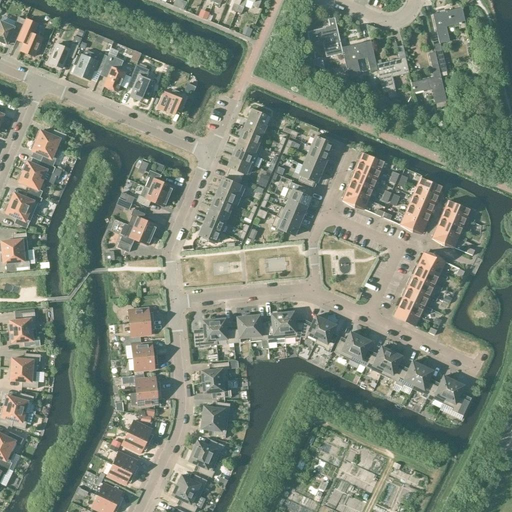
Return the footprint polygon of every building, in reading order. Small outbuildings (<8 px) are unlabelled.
[(235,0),(234,4),(231,10),(236,12),(241,0),(235,0)] [(261,0),(241,0),(236,12),(241,14),(244,8),(243,7),(246,0),(253,3),(252,7),(258,9),(261,0)] [(465,24),(462,8),(433,15),(439,44),(440,44),(441,44),(450,42),(447,27),(459,24),(460,25),(465,24)] [(208,13),(201,10),(199,16),(205,19),(208,13)] [(25,20),(18,18),(14,28),(0,21),(0,42),(6,45),(11,35),(17,38),(25,20)] [(343,54),(342,48),(337,24),(335,18),(328,20),(329,27),(307,32),(310,46),(323,43),(326,58),(343,54)] [(26,20),(17,41),(23,44),(20,51),(34,57),(36,51),(38,52),(40,45),(39,44),(42,39),(33,35),(37,24),(26,20)] [(75,36),(71,43),(78,46),(81,39),(75,36)] [(342,48),(343,54),(348,78),(360,75),(357,61),(367,59),(370,73),(377,71),(376,64),(371,41),(342,48)] [(409,74),(406,57),(403,46),(397,47),(396,42),(391,44),(393,49),(397,48),(399,59),(376,64),(377,71),(383,94),(388,93),(389,98),(397,97),(395,91),(392,78),(409,74)] [(56,45),(49,63),(61,69),(67,57),(73,59),(78,46),(71,43),(69,50),(56,45)] [(440,44),(439,44),(433,45),(435,52),(440,74),(447,72),(441,44),(440,44)] [(82,55),(74,74),(89,80),(94,68),(101,71),(107,57),(100,54),(99,56),(87,51),(84,52),(82,56),(82,55)] [(440,74),(435,52),(429,54),(434,78),(411,83),(414,93),(432,89),(435,104),(436,104),(437,109),(447,106),(445,102),(446,102),(440,74)] [(109,73),(103,86),(117,92),(120,85),(125,74),(118,71),(122,62),(108,56),(102,70),(109,73)] [(132,89),(130,94),(129,97),(140,102),(141,99),(142,97),(147,100),(151,91),(153,92),(154,84),(148,82),(149,81),(145,79),(148,70),(136,65),(129,82),(135,84),(133,88),(132,89)] [(125,74),(120,85),(126,88),(130,77),(125,74)] [(187,84),(185,91),(192,94),(195,87),(187,84)] [(181,112),(188,96),(172,90),(170,95),(163,92),(156,109),(173,116),(176,110),(181,112)] [(262,114),(252,110),(247,120),(265,127),(269,117),(268,117),(269,115),(263,112),(262,114)] [(261,137),(265,127),(247,120),(243,129),(261,137)] [(257,145),(261,137),(243,129),(240,138),(262,148),(262,147),(257,145)] [(38,132),(35,141),(55,149),(59,140),(63,142),(66,135),(53,130),(51,136),(40,131),(40,133),(38,132)] [(315,137),(311,147),(329,154),(333,144),(322,140),(323,138),(317,135),(316,137),(315,137)] [(240,138),(236,148),(258,157),(262,148),(240,138)] [(51,159),(55,149),(35,141),(31,149),(33,150),(32,151),(43,156),(40,161),(53,167),(55,160),(51,159)] [(325,163),(329,154),(311,147),(307,156),(325,163)] [(236,148),(232,157),(254,167),(258,157),(236,148)] [(363,153),(360,160),(361,160),(360,163),(380,172),(384,162),(363,153)] [(321,173),(325,163),(307,156),(303,165),(321,173)] [(253,167),(254,167),(232,157),(227,167),(229,168),(227,173),(241,179),(243,174),(245,174),(249,165),(253,167)] [(52,174),(55,168),(53,167),(40,161),(38,167),(27,162),(26,164),(25,163),(21,172),(42,180),(46,171),(52,174)] [(147,163),(141,161),(139,168),(145,170),(147,163)] [(357,169),(356,173),(376,181),(380,172),(360,163),(359,163),(356,169),(357,169)] [(301,176),(298,181),(312,187),(314,182),(316,183),(321,173),(303,165),(299,175),(301,176)] [(145,187),(149,189),(168,197),(169,194),(171,195),(173,189),(172,188),(172,187),(158,181),(161,176),(149,171),(146,177),(149,178),(145,187)] [(38,190),(42,180),(21,172),(18,180),(19,181),(19,182),(29,187),(27,193),(39,198),(42,192),(38,190)] [(352,178),(353,179),(352,182),(372,190),(376,181),(356,173),(355,172),(352,178)] [(238,185),(241,179),(227,173),(225,179),(223,178),(219,188),(241,197),(245,188),(238,185)] [(268,177),(263,175),(260,182),(258,181),(258,184),(265,187),(268,177)] [(421,178),(417,187),(437,196),(439,190),(440,190),(441,187),(421,178)] [(368,200),(372,190),(352,182),(351,182),(348,188),(349,188),(348,191),(368,200)] [(310,197),(308,197),(311,191),(291,183),(284,198),(306,207),(310,197)] [(254,191),(261,194),(263,189),(256,186),(254,191)] [(437,196),(417,187),(413,197),(433,205),(434,202),(435,202),(437,196)] [(215,197),(237,207),(241,197),(219,188),(215,197)] [(168,201),(167,200),(168,197),(149,189),(145,199),(138,196),(136,202),(148,207),(150,201),(164,207),(164,206),(166,207),(168,201)] [(347,191),(343,200),(352,204),(352,205),(363,210),(368,200),(348,191),(347,191)] [(42,199),(39,198),(27,193),(25,198),(14,193),(13,195),(12,195),(8,203),(33,213),(37,204),(39,205),(42,199)] [(233,216),(237,207),(215,197),(211,207),(233,216)] [(413,197),(409,206),(429,215),(430,211),(431,212),(433,206),(433,205),(413,197)] [(302,217),(306,207),(284,198),(288,200),(285,209),(280,207),(302,217)] [(446,207),(447,207),(445,211),(465,219),(465,220),(473,223),(474,220),(466,217),(469,210),(449,201),(446,207)] [(16,218),(14,224),(26,229),(33,213),(8,203),(5,211),(6,212),(5,214),(16,218)] [(429,215),(409,206),(405,216),(425,224),(426,221),(427,221),(429,215)] [(211,207),(207,216),(224,224),(228,215),(232,217),(233,216),(211,207)] [(298,226),(302,217),(280,207),(276,217),(298,226)] [(131,216),(127,225),(152,236),(153,233),(154,234),(157,227),(155,226),(156,226),(142,220),(145,214),(133,209),(130,215),(131,216)] [(461,228),(462,226),(465,220),(465,219),(445,211),(445,210),(442,216),(443,217),(441,220),(461,228)] [(220,233),(224,224),(207,216),(203,226),(220,233)] [(400,226),(413,232),(413,231),(421,234),(425,224),(405,216),(400,226)] [(276,231),(283,234),(288,236),(289,234),(294,236),(298,226),(276,217),(280,219),(276,228),(277,229),(276,231)] [(438,226),(439,226),(437,229),(457,238),(458,236),(461,229),(461,228),(441,220),(438,226)] [(152,239),(150,238),(152,236),(127,225),(124,224),(120,234),(122,235),(116,248),(128,253),(134,240),(147,246),(148,245),(149,246),(152,239)] [(199,235),(209,240),(208,242),(214,244),(215,242),(216,243),(220,233),(203,226),(199,235)] [(457,238),(437,229),(432,239),(440,243),(453,249),(457,238)] [(1,244),(0,243),(0,247),(1,253),(23,251),(27,250),(26,240),(26,233),(12,235),(13,241),(1,242),(1,244)] [(23,251),(1,253),(1,262),(3,262),(3,264),(15,262),(16,268),(16,272),(29,270),(29,267),(29,265),(35,264),(33,250),(27,250),(23,251)] [(113,252),(103,253),(104,262),(114,261),(113,252)] [(424,254),(419,264),(439,274),(445,262),(432,256),(432,257),(424,254)] [(418,268),(417,267),(414,275),(434,284),(438,276),(439,274),(419,264),(419,265),(418,268)] [(429,295),(433,287),(434,284),(414,275),(414,276),(413,279),(412,278),(409,286),(429,295)] [(424,306),(428,298),(429,295),(409,286),(408,286),(409,286),(408,290),(407,289),(404,297),(424,306)] [(419,317),(423,309),(424,306),(404,297),(403,297),(404,297),(403,300),(402,300),(398,307),(419,317)] [(394,316),(402,320),(402,321),(414,327),(419,317),(398,307),(394,316)] [(148,309),(128,311),(129,324),(153,322),(152,315),(148,316),(148,309)] [(7,323),(8,332),(35,330),(33,310),(21,311),(22,314),(21,314),(21,320),(9,321),(10,323),(7,323)] [(273,314),(271,315),(272,322),(266,322),(266,327),(267,340),(284,338),(282,314),(281,314),(280,311),(272,312),(273,314)] [(300,337),(301,336),(303,323),(294,324),(293,312),(282,314),(284,338),(295,337),(295,340),(300,339),(300,337)] [(259,316),(248,317),(250,342),(267,340),(266,327),(260,328),(259,316)] [(310,327),(303,323),(301,336),(300,337),(305,339),(307,335),(317,339),(318,336),(325,321),(315,316),(310,327)] [(239,338),(249,337),(250,342),(248,317),(237,318),(238,330),(232,330),(233,343),(240,343),(239,338)] [(227,344),(233,343),(232,330),(226,331),(225,319),(214,320),(216,345),(217,345),(216,340),(226,339),(227,344)] [(216,345),(214,320),(203,321),(204,333),(194,334),(195,347),(216,345)] [(325,321),(318,336),(317,339),(326,344),(323,350),(329,353),(336,339),(330,336),(335,326),(325,321)] [(153,328),(153,322),(129,324),(130,337),(131,340),(140,340),(140,336),(150,335),(150,328),(153,328)] [(39,339),(37,340),(35,330),(8,332),(9,342),(11,341),(12,343),(23,342),(24,348),(40,346),(39,339)] [(334,353),(349,360),(360,337),(350,333),(345,343),(339,341),(334,353)] [(365,367),(370,355),(365,353),(370,342),(360,337),(349,360),(365,367)] [(131,346),(133,359),(156,356),(156,350),(152,350),(151,343),(140,345),(140,341),(131,341),(131,346)] [(365,367),(380,375),(391,352),(381,347),(376,358),(370,355),(365,367)] [(380,375),(396,382),(402,370),(396,367),(401,357),(391,352),(380,375)] [(9,360),(9,369),(36,372),(37,362),(39,362),(40,355),(24,354),(24,360),(12,359),(12,361),(9,360)] [(157,362),(156,356),(133,359),(135,376),(143,375),(143,371),(154,370),(154,363),(157,362)] [(228,363),(229,369),(237,368),(237,362),(234,360),(228,361),(228,363)] [(395,384),(401,387),(402,385),(411,389),(422,367),(412,362),(407,372),(402,370),(396,382),(395,384)] [(215,364),(215,370),(201,371),(202,382),(227,380),(226,369),(229,369),(228,363),(215,364)] [(432,371),(422,367),(411,389),(421,394),(420,396),(426,399),(433,385),(427,382),(432,371)] [(36,372),(9,369),(8,379),(10,379),(10,381),(22,382),(21,388),(37,389),(37,382),(35,382),(36,372)] [(433,399),(442,404),(453,381),(443,376),(438,387),(433,385),(426,399),(432,402),(433,399)] [(155,378),(134,380),(136,393),(160,391),(159,385),(155,385),(155,378)] [(229,397),(227,380),(202,382),(203,394),(215,392),(216,398),(229,397)] [(452,408),(451,410),(463,416),(469,402),(458,397),(463,386),(453,381),(442,404),(452,408)] [(160,397),(160,391),(136,393),(130,393),(131,406),(137,406),(138,407),(158,404),(157,397),(160,397)] [(4,397),(2,406),(24,412),(28,413),(31,404),(33,397),(20,394),(19,399),(7,396),(7,398),(4,397)] [(216,402),(215,408),(204,407),(202,418),(227,421),(229,404),(216,402)] [(2,406),(0,413),(0,415),(2,416),(1,417),(13,420),(11,426),(24,430),(26,424),(30,425),(33,415),(28,413),(24,412),(2,406)] [(225,438),(227,421),(202,418),(201,429),(212,430),(211,436),(225,438)] [(133,421),(127,433),(149,443),(151,438),(148,436),(151,430),(133,421)] [(0,446),(9,451),(14,442),(20,445),(23,439),(9,432),(6,437),(0,434),(0,446)] [(146,449),(149,443),(127,433),(121,445),(140,454),(143,447),(146,449)] [(113,440),(111,445),(118,448),(120,443),(113,440)] [(210,440),(208,446),(197,441),(193,451),(216,461),(223,446),(210,440)] [(111,445),(108,450),(116,453),(118,448),(111,445)] [(14,453),(9,451),(0,446),(0,465),(9,469),(11,463),(9,462),(14,453)] [(212,471),(216,461),(193,451),(188,462),(199,466),(197,472),(211,478),(214,472),(212,471)] [(118,452),(112,464),(134,475),(136,469),(133,468),(136,461),(118,452)] [(131,480),(134,475),(112,464),(106,476),(125,485),(128,479),(131,480)] [(6,475),(9,469),(0,465),(0,481),(4,474),(6,475)] [(192,481),(181,475),(176,486),(199,496),(206,481),(194,475),(192,481)] [(103,484),(97,496),(119,506),(121,501),(118,499),(121,492),(103,484)] [(194,506),(199,496),(176,486),(172,496),(182,501),(180,506),(192,511),(194,511),(197,507),(194,506)] [(111,511),(113,510),(116,511),(119,506),(97,496),(91,508),(99,511),(111,511)]
